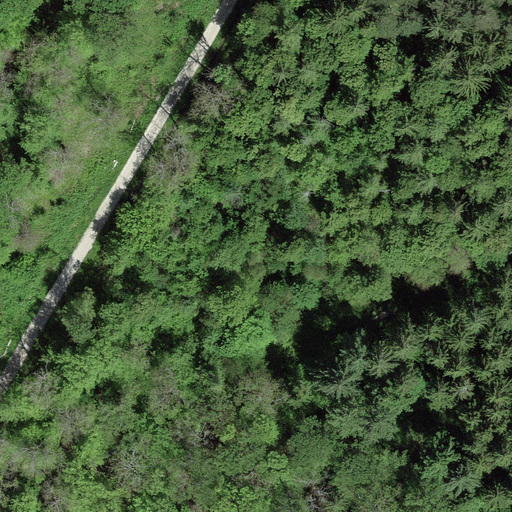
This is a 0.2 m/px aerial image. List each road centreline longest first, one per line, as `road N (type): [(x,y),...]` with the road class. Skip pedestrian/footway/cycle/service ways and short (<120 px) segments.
road 1 (track): [(0,487),(511,255)]
road 2 (track): [(233,0),(0,392)]
